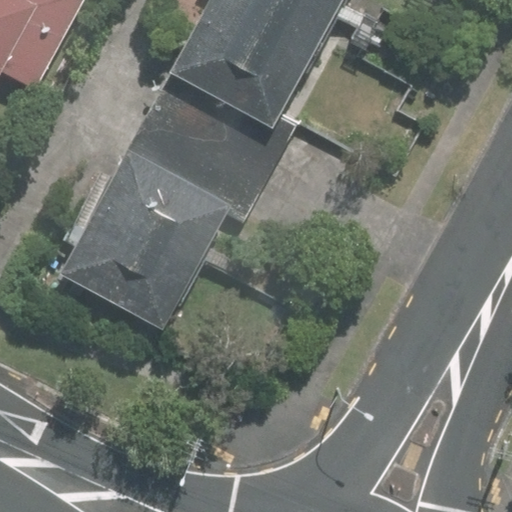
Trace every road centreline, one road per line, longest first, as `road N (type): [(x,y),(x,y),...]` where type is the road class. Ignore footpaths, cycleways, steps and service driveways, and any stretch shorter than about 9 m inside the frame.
road 1 (tertiary): [(330,508),(450,367)]
road 2 (tertiary): [(67,484),(242,511)]
road 3 (tertiary): [(450,367),(443,511)]
road 4 (tertiary): [(450,367),(511,255)]
